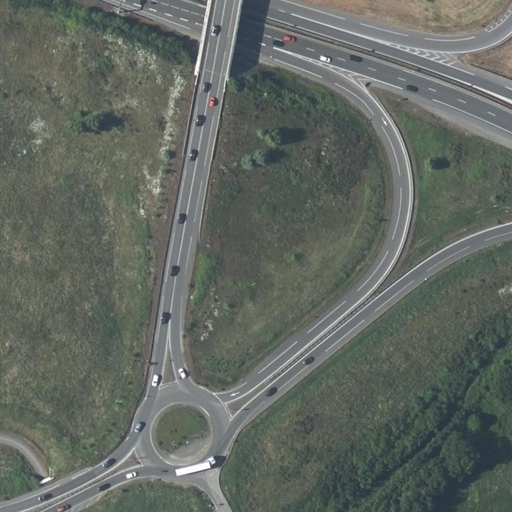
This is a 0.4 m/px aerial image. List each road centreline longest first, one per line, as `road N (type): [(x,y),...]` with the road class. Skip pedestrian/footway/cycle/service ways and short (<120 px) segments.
road 1 (trunk): [(174,7),(359,93),(395,144),(403,187),(398,233),(378,273),(247,386),(208,402)]
road 2 (trunk): [(221,434),(418,271),(511,228)]
road 3 (trunk): [(174,7),(403,79),(511,123)]
road 4 (secondary): [(170,312),(225,0)]
road 5 (trunk): [(511,94),(234,0)]
road 6 (trunk): [(511,21),(480,42),(440,45),(249,0)]
road 7 (trunk): [(136,435),(105,467),(0,511)]
